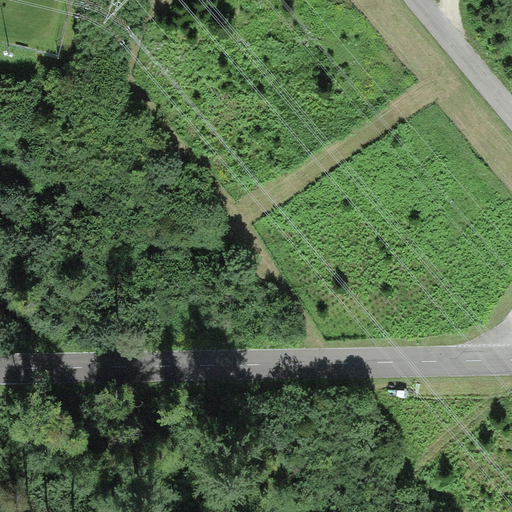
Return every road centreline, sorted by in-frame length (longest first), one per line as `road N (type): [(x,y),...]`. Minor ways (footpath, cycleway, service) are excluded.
road 1 (unclassified): [(0,369),(475,359)]
road 2 (residential): [(511,117),(416,0)]
